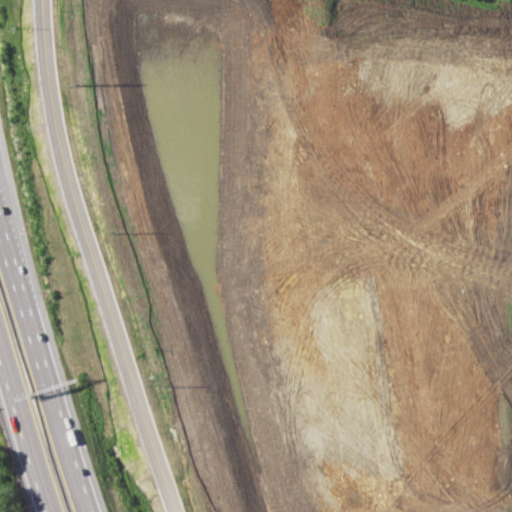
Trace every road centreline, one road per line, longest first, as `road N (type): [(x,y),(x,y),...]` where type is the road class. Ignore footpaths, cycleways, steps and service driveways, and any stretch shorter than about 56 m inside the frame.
road 1 (tertiary): [(36,0),(56,151),(169,511)]
road 2 (motorway): [(84,511),(14,296)]
road 3 (motorway): [(9,393),(47,511)]
